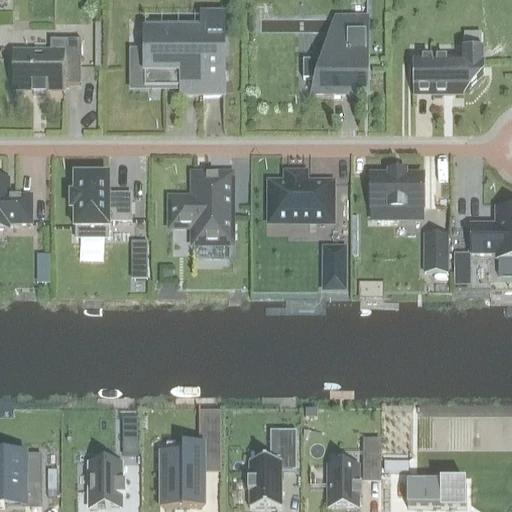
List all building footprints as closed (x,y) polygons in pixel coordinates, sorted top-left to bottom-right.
[(312,97),(360,97),(360,73),(367,73),(367,0),(366,0),(366,20),(335,20),(323,62),(303,62),(303,81),(317,81),(312,97)] [(181,97),(223,97),(224,97),(224,13),(223,13),(222,18),(201,19),(201,35),(144,35),(144,54),(133,55),(133,73),(144,73),(144,89),(181,90),(181,97)] [(14,93),(33,93),(33,96),(45,97),(45,93),(63,93),(63,97),(65,97),(64,87),(81,87),(81,48),(55,48),(55,56),(14,56),(14,51),(12,51),(12,97),(14,97),(14,93)] [(414,61),(414,65),(414,92),(414,96),(414,97),(416,97),(431,97),(463,97),(463,95),(483,76),(483,53),(481,53),(464,53),(462,53),(462,60),(431,60),(415,60),(414,60),(414,61)] [(283,173),(283,187),(271,187),(271,219),(271,224),(287,224),(317,224),(331,224),(331,211),(331,187),(308,187),(308,173),(283,173)] [(75,230),(109,231),(109,224),(131,224),(131,196),(109,196),(109,178),(91,178),(91,174),(79,174),(79,178),(75,178),(75,196),(71,196),(71,212),(75,212),(75,230)] [(389,175),(389,178),(371,178),(371,211),(372,211),(372,223),(398,223),(398,211),(423,211),(423,178),(406,178),(406,175),(389,175)] [(231,246),(231,181),(231,178),(208,178),(194,178),(194,202),(171,202),(171,229),(194,229),(194,246),(195,246),(195,260),(229,260),(229,246),(231,246)] [(7,182),(0,181),(0,231),(7,231),(7,226),(31,226),(31,199),(7,199),(7,182)] [(471,228),(471,257),(496,257),(496,261),(511,261),(511,211),(496,212),(496,228),(471,228)] [(424,238),(424,274),(447,274),(447,238),(424,238)] [(147,244),(132,244),(132,282),(138,282),(148,281),(147,244)] [(324,250),(324,293),(346,294),(346,250),(324,250)] [(456,256),(456,274),(468,274),(468,256),(456,256)] [(38,257),(38,269),(50,269),(50,257),(38,257)] [(138,282),(132,282),(133,295),(148,294),(148,281),(138,282)] [(359,284),(359,294),(359,300),(360,300),(383,300),(383,294),(383,284),(359,284)] [(305,411),(305,420),(317,420),(317,411),(305,411)] [(205,453),(221,453),(221,421),(205,421),(205,453)] [(138,422),(124,422),(124,457),(138,457),(138,422)] [(296,473),(296,433),(280,433),(280,463),(270,463),(249,464),(249,482),(247,482),(247,483),(249,483),(249,492),(247,492),(247,494),(249,494),(249,511),(281,511),(281,473),(296,473)] [(166,455),(166,511),(183,511),(201,511),(201,449),(182,449),(182,455),(166,455)] [(0,457),(0,456),(0,510),(4,511),(4,504),(25,504),(25,488),(41,488),(41,457),(14,457),(14,461),(0,461),(0,457)] [(363,458),(363,483),(380,483),(380,458),(363,458)] [(408,465),(384,465),(384,474),(408,474),(408,465)] [(89,467),(89,511),(121,511),(121,499),(125,499),(125,485),(121,485),(121,467),(89,467)] [(328,469),(328,511),(358,511),(358,499),(360,499),(360,488),(358,488),(358,469),(328,469)] [(56,472),(48,472),(48,491),(56,491),(56,472)] [(440,484),(407,484),(407,510),(440,510),(440,511),(466,511),(466,485),(440,485),(440,484)]
